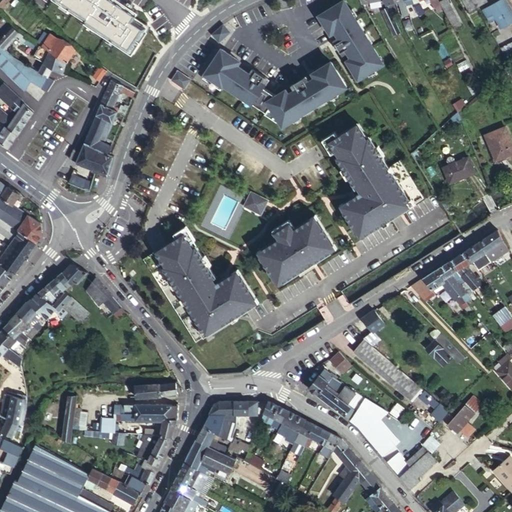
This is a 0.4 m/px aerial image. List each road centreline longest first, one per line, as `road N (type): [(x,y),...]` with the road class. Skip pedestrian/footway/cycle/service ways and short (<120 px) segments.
road 1 (residential): [(251,385),(511,216)]
road 2 (tertiary): [(74,229),(106,204),(153,84),(194,34)]
road 3 (secondary): [(414,511),(336,424),(251,385)]
road 4 (secondary): [(204,386),(74,229)]
road 5 (residential): [(147,511),(204,386)]
road 6 (unknown): [(294,10),(311,43),(302,61),(279,62),(262,49),(266,24)]
